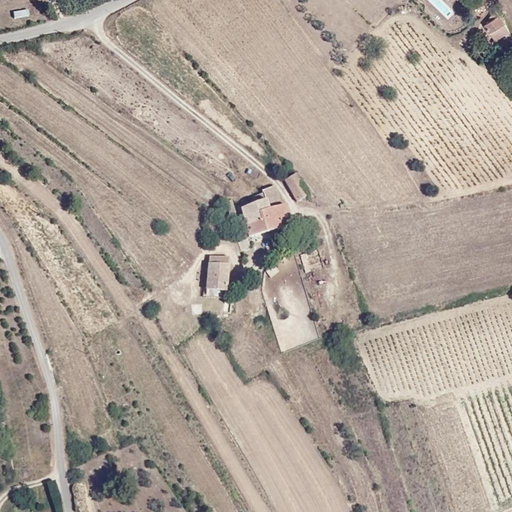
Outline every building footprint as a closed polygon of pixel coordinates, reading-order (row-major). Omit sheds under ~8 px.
[(482,16),(487,10),(480,3),(473,10),(475,12),(470,17),(477,24),(483,18),(482,16)] [(488,36),(504,27),(498,17),(482,27),(488,36)] [(307,198),(294,177),(283,184),(298,204),(307,198)] [(290,228),(285,207),(281,208),(272,188),(259,193),(260,195),(263,202),(253,207),(240,212),(248,237),(290,228)] [(263,202),(260,195),(250,199),(253,207),(263,202)] [(232,213),(230,204),(219,208),(220,212),(223,212),(224,216),(232,213)] [(211,233),(236,225),(232,213),(224,216),(207,221),(211,233)] [(224,293),(226,259),(207,258),(205,273),(205,284),(204,292),(224,293)] [(274,266),(266,272),(272,278),(279,272),(274,266)] [(205,284),(205,273),(198,272),(197,283),(205,284)]
